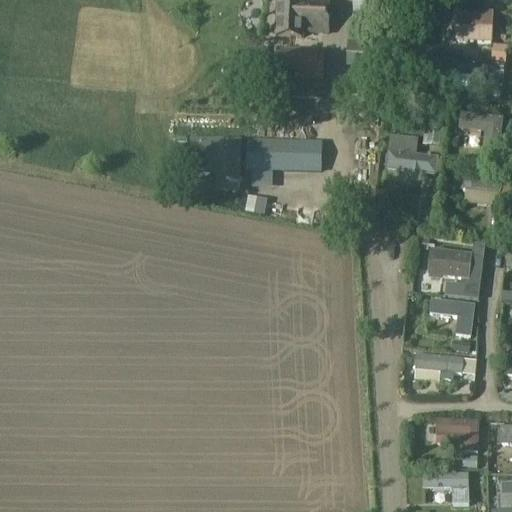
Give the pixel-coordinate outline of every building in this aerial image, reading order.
[(303,0),(279,0),(278,38),(301,40),(301,34),(327,35),(329,3),(303,2),(303,0)] [(406,0),(352,0),(352,16),(382,17),(382,21),(405,22),(406,0)] [(495,9),(493,0),(479,0),(481,11),(495,9)] [(422,26),(422,58),(478,58),(478,26),(422,26)] [(347,69),(378,70),(379,48),(348,47),(347,69)] [(507,49),(492,47),(491,64),(505,65),(507,49)] [(325,53),(275,51),(273,99),(321,101),(321,86),(323,86),(325,53)] [(511,75),(410,65),(408,103),(508,113),(511,81),(511,75)] [(502,120),(460,115),(458,130),(486,133),(484,150),(498,152),(502,120)] [(417,141),(388,138),(385,172),(405,174),(405,180),(408,184),(421,186),(424,183),(425,176),(435,177),(437,158),(415,156),(417,141)] [(236,188),(239,144),(201,141),(201,140),(196,140),(196,141),(191,141),(189,169),(219,171),(217,187),(236,188)] [(321,145),(248,143),(247,173),(321,174),(321,145)] [(389,191),(389,201),(407,201),(407,192),(389,191)] [(267,202),(257,200),(254,217),(264,219),(267,202)] [(431,253),(428,278),(461,282),(461,288),(446,287),(445,299),(478,303),(484,248),(474,247),(472,258),(431,253)] [(432,303),(430,317),(442,319),(458,321),(458,324),(456,338),(471,340),(474,309),(432,303)] [(403,332),(405,306),(395,305),(392,331),(403,332)] [(454,375),(460,376),(462,360),(415,355),(414,371),(441,374),(440,382),(453,383),(454,375)] [(477,424),(436,422),(435,436),(463,437),(463,454),(476,454),(477,424)] [(511,429),(499,429),(498,446),(511,446),(511,429)] [(468,497),(468,490),(468,475),(422,475),(422,490),(453,490),(453,497),(468,497)]
